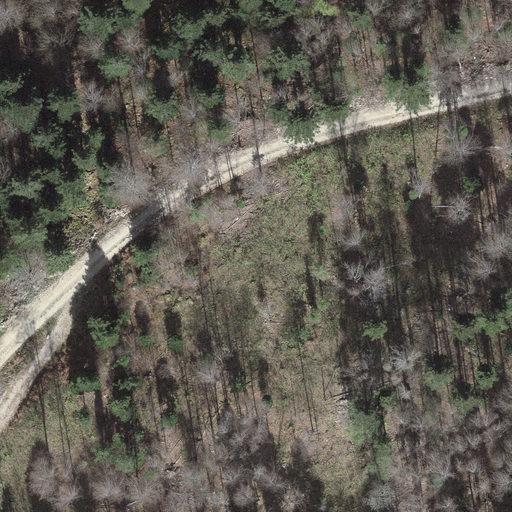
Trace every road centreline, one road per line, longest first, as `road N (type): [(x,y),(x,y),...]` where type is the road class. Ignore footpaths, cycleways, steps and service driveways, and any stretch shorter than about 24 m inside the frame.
road 1 (track): [(0,356),(99,258),(278,151),(511,104)]
road 2 (track): [(99,258),(0,423)]
